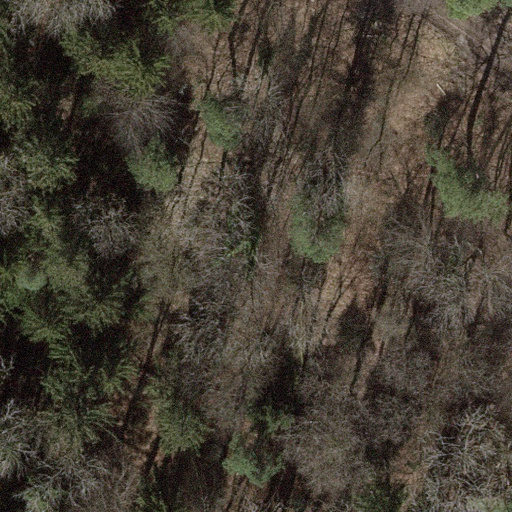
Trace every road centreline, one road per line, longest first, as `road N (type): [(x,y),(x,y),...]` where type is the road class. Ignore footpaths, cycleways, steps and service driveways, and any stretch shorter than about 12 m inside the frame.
road 1 (motorway): [(0,439),(511,249)]
road 2 (motorway): [(0,44),(120,0)]
